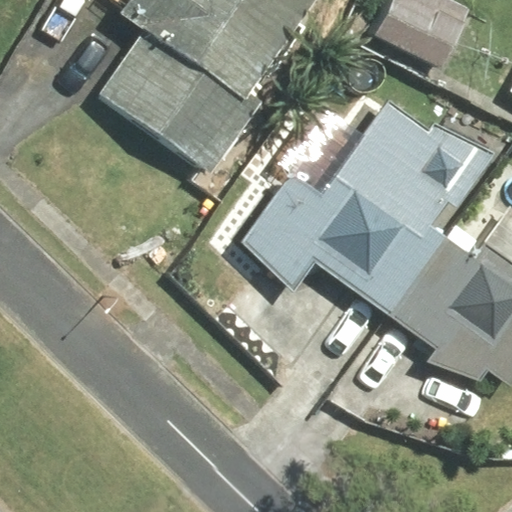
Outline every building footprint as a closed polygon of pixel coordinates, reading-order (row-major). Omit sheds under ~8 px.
[(100,89),(209,162),(317,0),(124,0),(120,7),(144,23),(100,89)] [(461,12),(439,0),(367,0),(351,30),(428,72),(445,40),(461,12)] [(485,23),(445,40),(467,89),(507,71),(485,23)] [(289,169),(241,234),(293,286),(310,255),(385,309),(443,230),(427,218),(445,193),(453,199),(489,148),(428,116),(422,124),(386,98),(318,190),(289,169)] [(511,199),(475,253),(443,232),(387,312),(433,343),(424,355),(477,374),(484,363),(509,380),(511,376),(511,199)]
